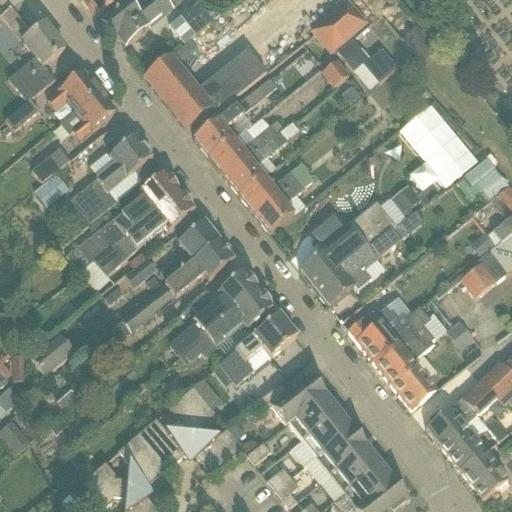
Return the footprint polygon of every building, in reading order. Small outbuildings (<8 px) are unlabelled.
[(82,0),(79,2),(95,22),(123,0),(82,0)] [(148,32),(165,18),(150,0),(149,0),(133,13),(128,7),(101,29),(112,43),(116,40),(125,51),(148,32)] [(330,56),(364,27),(346,7),(313,36),(330,56)] [(191,12),(181,20),(196,39),(206,30),(191,12)] [(195,39),(179,20),(169,29),(184,48),(195,39)] [(44,70),(64,53),(44,29),(23,46),(35,61),(8,83),(26,107),(29,104),(30,105),(54,84),(44,70)] [(370,64),(369,63),(352,42),(336,56),(353,75),(362,68),(363,70),(370,64)] [(191,44),(172,60),(171,58),(143,81),(185,134),(213,111),(199,93),(178,67),(197,52),(191,44)] [(370,64),(363,70),(378,88),(397,72),(381,52),(369,63),(370,64)] [(199,93),(213,111),(217,116),(267,77),(247,53),(199,93)] [(0,61),(0,78),(2,81),(13,71),(2,59),(0,61)] [(338,64),(322,77),(334,93),(350,80),(338,64)] [(99,96),(83,76),(46,105),(54,115),(66,106),(74,116),(99,96)] [(249,100),(256,109),(270,98),(262,89),(249,100)] [(74,116),(74,117),(61,127),(69,137),(71,136),(78,145),(115,116),(99,96),(74,116)] [(13,136),(38,116),(30,105),(29,104),(26,107),(5,125),(13,136)] [(231,129),(243,119),(236,110),(193,144),(209,163),(239,139),(231,129)] [(224,182),(279,137),(284,133),(277,125),(247,149),(239,139),(209,163),(224,182)] [(1,135),(5,140),(11,135),(7,130),(1,135)] [(239,201),(263,181),(269,176),(261,166),(278,152),(277,151),(285,145),(279,137),(224,182),(239,201)] [(159,172),(147,156),(134,141),(108,161),(106,159),(89,172),(98,182),(70,205),(77,213),(82,219),(73,225),(81,235),(89,228),(159,172)] [(69,165),(59,153),(32,175),(42,187),(69,165)] [(484,163),(468,175),(465,177),(489,206),(495,201),(510,189),(487,161),(484,163)] [(308,175),(302,166),(271,191),(263,181),(239,201),(254,219),(308,175)] [(254,219),(269,239),(300,214),(291,204),(315,184),(308,175),(254,219)] [(113,227),(125,240),(179,197),(164,178),(138,198),(141,203),(120,220),(121,220),(113,227)] [(57,179),(34,197),(46,212),(68,194),(57,179)] [(408,189),(391,203),(402,217),(419,203),(408,189)] [(511,221),(511,192),(510,189),(495,201),(511,221)] [(93,266),(106,281),(136,254),(135,253),(164,230),(168,236),(194,215),(179,197),(125,240),(109,253),(93,266)] [(391,203),(380,211),(376,206),(347,230),(355,241),(331,261),(326,255),(300,276),(314,294),(395,229),(399,227),(406,221),(402,217),(391,203)] [(218,245),(203,226),(178,247),(185,256),(159,278),(166,287),(218,245)] [(407,238),(399,227),(395,229),(314,294),(328,312),(355,291),(358,294),(371,284),(363,275),(387,256),(407,238)] [(479,261),(494,249),(485,237),(469,249),(479,261)] [(97,238),(81,251),(67,261),(79,277),(93,266),(109,253),(97,238)] [(163,289),(173,303),(183,295),(184,296),(203,280),(208,285),(234,264),(218,245),(166,287),(163,289)] [(437,303),(460,285),(474,303),(508,278),(490,254),(487,257),(434,299),(437,303)] [(133,273),(145,263),(141,258),(128,267),(133,273)] [(134,292),(156,274),(147,263),(125,281),(134,292)] [(243,276),(207,305),(211,310),(199,320),(193,325),(196,329),(170,350),(180,362),(205,341),(203,338),(258,295),(243,276)] [(109,311),(123,300),(117,293),(103,304),(109,311)] [(204,361),(215,352),(214,352),(243,329),(247,334),(273,313),(258,295),(203,338),(205,341),(180,362),(182,365),(187,362),(190,366),(201,357),(204,361)] [(120,324),(129,336),(130,337),(155,318),(145,304),(120,324)] [(412,366),(434,349),(432,346),(434,344),(424,331),(431,326),(420,311),(405,323),(409,328),(392,341),(398,348),(373,368),(392,392),(404,382),(400,376),(412,366)] [(398,327),(396,323),(388,313),(377,322),(372,316),(348,336),(356,346),(373,368),(398,348),(392,341),(409,328),(405,323),(404,322),(398,327)] [(235,391),(270,362),(296,342),(279,320),(234,356),(235,357),(218,370),(219,371),(213,376),(225,392),(232,386),(235,391)] [(129,336),(120,324),(110,332),(119,344),(129,336)] [(459,325),(446,336),(461,355),(474,345),(459,325)] [(60,339),(31,362),(46,381),(75,358),(60,339)] [(511,353),(501,364),(511,375),(511,353)] [(13,385),(25,385),(23,360),(12,361),(13,385)] [(503,410),(507,406),(511,400),(511,375),(501,364),(480,385),(497,402),(496,403),(503,410)] [(411,415),(435,395),(412,366),(400,376),(404,382),(392,392),(411,415)] [(286,430),(287,429),(287,428),(324,398),(310,380),(287,398),(280,388),(260,404),(268,415),(271,412),(286,430)] [(488,433),(477,420),(496,403),(497,402),(480,385),(450,413),(425,433),(439,450),(451,440),(459,450),(471,440),(472,441),(488,433)] [(192,392),(169,412),(179,425),(183,426),(182,438),(166,436),(156,424),(137,440),(166,474),(184,459),(190,460),(192,392)] [(241,454),(243,452),(240,448),(227,433),(217,441),(201,440),(202,428),(206,428),(216,420),(192,392),(190,460),(195,460),(211,479),(241,454)] [(56,406),(64,416),(79,403),(71,394),(56,406)] [(0,422),(14,409),(3,397),(0,399),(0,422)] [(301,446),(338,416),(325,399),(324,398),(287,428),(287,429),(301,446)] [(352,433),(338,416),(301,446),(291,454),(304,471),(306,470),(352,433)] [(496,426),(488,433),(498,446),(507,439),(496,426)] [(55,438),(62,433),(59,428),(52,433),(55,438)] [(366,451),(352,433),(306,470),(320,487),(366,451)] [(147,490),(166,474),(137,440),(118,456),(128,468),(126,484),(114,483),(115,479),(105,467),(81,488),(146,495),(147,490)] [(439,450),(459,475),(484,455),(472,441),(471,440),(459,450),(451,440),(439,450)] [(30,449),(23,441),(8,454),(14,462),(30,449)] [(246,461),(258,451),(254,445),(240,448),(243,452),(241,454),(246,461)] [(246,461),(253,470),(270,457),(262,447),(258,451),(246,461)] [(80,451),(68,462),(79,474),(91,463),(80,451)] [(342,498),(380,468),(366,451),(367,451),(366,451),(320,487),(334,505),(342,498)] [(483,505),(507,485),(484,455),(459,475),(483,505)] [(394,486),(380,468),(342,498),(353,511),(360,511),(394,486),(394,485),(394,486)] [(266,486),(274,496),(290,482),(283,473),(266,486)] [(290,482),(274,496),(286,511),(289,511),(297,506),(290,497),(298,492),(290,482)] [(398,511),(409,504),(394,486),(360,511),(398,511)] [(146,495),(81,488),(100,511),(104,511),(112,506),(113,502),(125,503),(123,511),(154,511),(146,501),(146,495)] [(61,506),(65,511),(67,511),(74,506),(75,506),(70,499),(61,506)] [(94,511),(84,499),(75,506),(74,506),(78,511),(94,511)]
